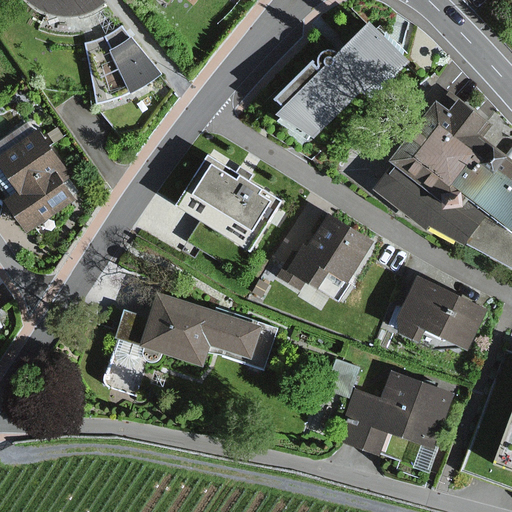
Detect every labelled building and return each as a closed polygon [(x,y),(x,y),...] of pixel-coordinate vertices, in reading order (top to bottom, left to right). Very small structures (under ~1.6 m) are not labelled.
[(46,0),(48,1),(57,8),(75,14),(90,14),(109,9),(119,0),(46,0)] [(174,71),(132,23),(116,34),(96,41),(108,102),(121,98),(139,94),(152,87),(162,82),(174,71)] [(402,65),(374,33),(336,66),(326,54),(271,102),(309,146),(402,65)] [(511,155),(498,143),(509,129),(477,105),(469,115),(457,106),(392,193),(452,238),(511,270),(511,155)] [(45,131),(0,163),(0,165),(21,195),(12,202),(36,235),(83,200),(67,179),(76,173),(45,131)] [(172,209),(244,256),(281,201),(209,153),(172,209)] [(313,261),(350,282),(373,240),(320,211),(280,281),(297,290),(313,261)] [(413,282),(390,327),(410,337),(418,323),(459,345),(475,315),(413,282)] [(257,353),(266,322),(155,292),(150,313),(131,308),(123,335),(194,355),(198,337),(257,353)] [(385,437),(430,452),(453,385),(393,365),(383,396),(356,387),(340,434),(381,448),(385,437)] [(511,368),(476,470),(511,482),(511,368)]
